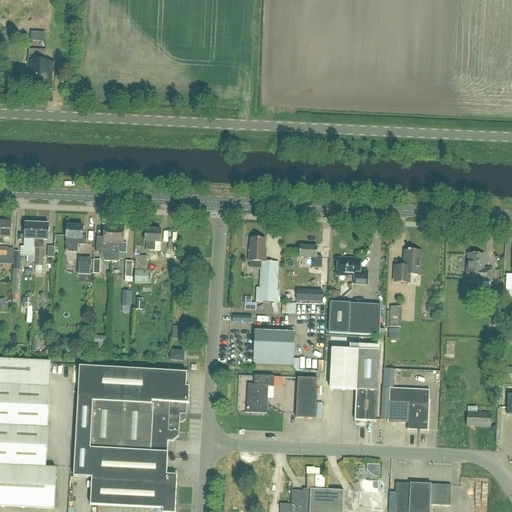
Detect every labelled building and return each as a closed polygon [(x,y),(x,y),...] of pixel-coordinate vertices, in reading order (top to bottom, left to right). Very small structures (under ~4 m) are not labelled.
[(31,42),(46,42),(46,33),(32,32),(31,42)] [(45,63),(46,53),(29,52),(28,62),(27,76),(26,76),(25,82),(28,82),(28,90),(51,91),(53,63),(45,63)] [(0,223),(0,245),(4,246),(4,240),(11,240),(12,224),(0,223)] [(20,248),(20,257),(27,258),(27,263),(34,264),(34,258),(34,249),(36,249),(36,241),(37,226),(25,226),(23,249),(20,248)] [(37,226),(36,241),(36,249),(43,249),(44,241),(48,241),(49,227),(37,226)] [(82,239),(83,228),(67,228),(67,240),(66,245),(78,246),(87,246),(87,239),(82,239)] [(105,262),(112,263),(113,230),(104,229),(104,238),(101,238),(97,238),(97,254),(100,254),(102,254),(102,257),(105,262)] [(127,245),(123,245),(124,230),(113,230),(112,263),(119,263),(120,254),(122,254),(122,258),(126,258),(126,254),(127,254),(127,245)] [(160,244),(161,232),(146,231),(145,243),(147,243),(147,251),(155,251),(155,243),(160,244)] [(267,263),(267,249),(266,249),(266,240),(251,239),(251,252),(250,252),(249,262),(262,263),(261,291),(258,290),(257,303),(277,304),(279,264),(267,263)] [(322,269),(322,258),(317,257),(317,248),(300,248),(300,259),(313,259),(313,269),(322,269)] [(0,249),(0,265),(13,266),(14,252),(14,250),(7,250),(7,249),(0,249)] [(42,267),(42,251),(35,251),(34,267),(42,267)] [(411,252),(411,251),(408,251),(408,252),(405,252),(404,267),(395,267),(395,283),(410,284),(410,276),(420,276),(422,253),(411,252)] [(492,270),(483,270),(484,256),(469,255),(468,270),(467,270),(466,281),(483,282),(483,281),(491,282),(492,270)] [(146,270),(147,258),(135,257),(134,270),(146,270)] [(91,260),(79,260),(78,276),(91,276),(91,260)] [(368,285),(368,272),(360,272),(361,260),(338,260),(338,276),(355,276),(355,285),(368,285)] [(148,285),(149,271),(134,271),(134,285),(148,285)] [(297,291),(297,303),(321,303),(322,292),(297,291)] [(493,292),(492,303),(501,304),(502,293),(493,292)] [(123,293),(123,308),(130,308),(131,293),(123,293)] [(338,296),(331,293),(329,298),(336,301),(338,296)] [(27,308),(31,309),(32,304),(31,304),(31,295),(26,295),(26,299),(23,299),(23,303),(24,303),(24,308),(27,308)] [(380,337),(381,306),(331,304),(329,334),(380,337)] [(400,329),(401,308),(390,308),(389,328),(400,329)] [(252,325),(253,321),(235,317),(234,321),(252,325)] [(180,340),(181,328),(173,328),(172,340),(180,340)] [(400,330),(389,330),(389,340),(399,341),(400,330)] [(511,343),(511,331),(501,331),(500,342),(511,343)] [(284,333),(284,340),(254,339),(253,365),(293,366),(294,333),(284,333)] [(94,344),(98,344),(98,349),(105,350),(106,344),(106,338),(95,338),(94,344)] [(377,402),(378,389),(380,347),(359,346),(350,346),(350,351),(333,350),(331,391),(357,392),(355,424),(357,426),(359,426),(361,424),(361,422),(376,423),(376,421),(377,402)] [(184,362),(184,353),(171,352),(171,361),(184,362)] [(0,506),(56,509),(58,468),(47,468),(51,363),(0,361),(0,506)] [(107,457),(167,460),(168,442),(172,443),(178,438),(179,432),(179,423),(182,424),(185,421),(185,418),(186,416),(186,415),(186,405),(188,405),(189,389),(187,389),(186,389),(187,375),(79,369),(78,399),(74,478),(92,479),(93,456),(107,457)] [(511,369),(500,369),(500,381),(511,381),(511,369)] [(255,377),(254,387),(248,386),(247,414),(266,415),(268,388),(273,388),(273,378),(255,377)] [(316,420),(318,380),(298,379),(296,419),(316,420)] [(383,389),(381,421),(388,421),(388,423),(408,424),(408,431),(429,432),(428,431),(429,426),(430,405),(430,392),(393,390),(383,389)] [(490,429),(491,415),(468,414),(467,427),(490,429)] [(175,511),(176,486),(177,477),(166,477),(167,460),(107,457),(93,456),(92,479),(91,507),(163,510),(162,511),(175,511)] [(368,465),(368,475),(380,476),(381,465),(368,465)] [(360,483),(358,511),(382,511),(384,484),(360,483)] [(451,507),(451,487),(396,484),(394,511),(430,511),(431,506),(451,507)] [(281,506),(280,511),(343,511),(344,493),(324,492),(315,491),(304,491),(303,492),(292,492),(292,506),(281,506)]
